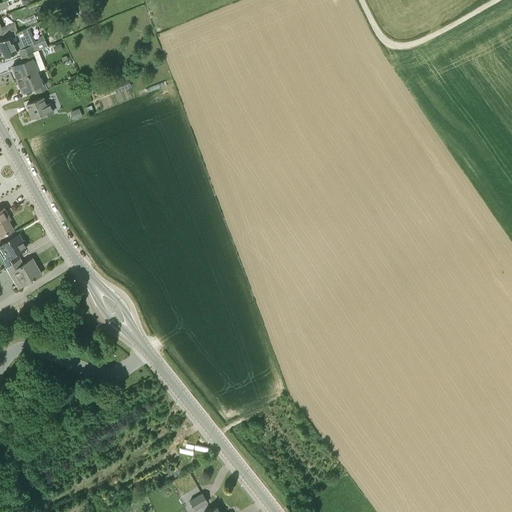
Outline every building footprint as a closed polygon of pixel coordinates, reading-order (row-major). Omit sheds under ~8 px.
[(0,11),(0,9),(0,8),(9,5),(7,0),(3,0),(0,1),(0,11)] [(16,25),(11,27),(3,30),(0,22),(0,33),(1,33),(4,38),(18,32),(16,25)] [(45,40),(34,44),(27,28),(18,32),(4,38),(0,39),(0,50),(2,49),(5,57),(19,50),(21,55),(38,49),(48,46),(45,40)] [(62,48),(61,43),(53,46),(55,52),(63,50),(62,48)] [(37,71),(45,68),(38,49),(21,55),(24,61),(12,66),(14,72),(17,70),(20,78),(37,71)] [(47,89),(46,88),(44,83),(44,82),(42,83),(37,71),(20,78),(17,79),(20,78),(23,85),(20,86),(22,92),(33,88),(35,93),(47,89)] [(115,91),(131,85),(128,78),(112,84),(115,91)] [(53,112),(50,103),(46,104),(43,97),(27,103),(32,117),(46,112),(47,114),(53,112)] [(82,116),(79,108),(70,111),(74,120),(82,116)] [(0,236),(13,229),(7,217),(9,216),(4,208),(0,209),(0,236)] [(0,254),(7,267),(20,259),(17,253),(26,247),(18,234),(0,244),(0,254)] [(20,259),(7,267),(19,287),(42,273),(33,258),(23,263),(20,259)] [(195,509),(208,502),(202,493),(190,500),(195,509)]
